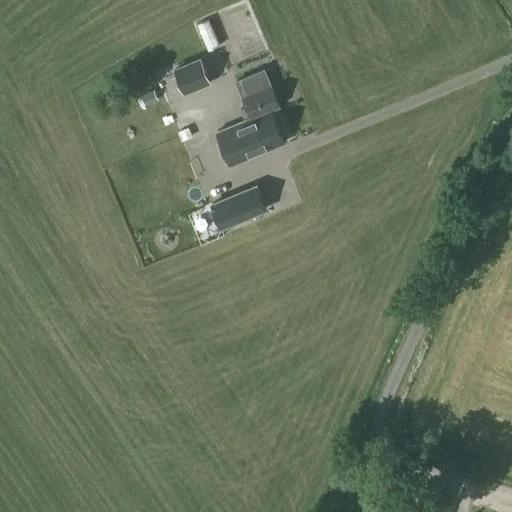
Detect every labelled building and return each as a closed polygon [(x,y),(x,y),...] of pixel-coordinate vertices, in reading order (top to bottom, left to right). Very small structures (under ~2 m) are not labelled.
[(154,39),(121,52),(152,130),(184,118),(154,39)] [(202,63),(177,74),(185,92),(209,81),(202,63)] [(242,97),(251,119),(269,112),(279,108),(270,85),(242,97)] [(94,102),(100,124),(141,112),(135,90),(94,102)] [(282,143),(269,112),(251,119),(217,133),(230,164),(282,143)] [(99,135),(58,145),(64,170),(105,160),(99,135)] [(181,202),(206,193),(186,141),(167,148),(181,183),(175,185),(181,202)] [(260,173),(215,192),(225,215),(270,196),(260,173)] [(102,182),(79,192),(92,223),(155,197),(146,174),(106,191),(102,182)] [(282,199),(233,219),(248,256),(297,236),(282,199)] [(223,313),(258,298),(228,229),(193,244),(223,313)]
